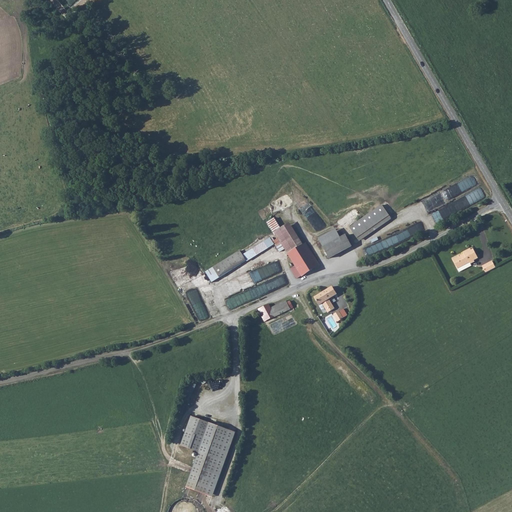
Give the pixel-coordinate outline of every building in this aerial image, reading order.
[(462,190),(465,189),(465,187),(478,184),(476,177),(460,181),(462,190)] [(358,238),(388,215),(381,205),(351,228),(358,238)] [(277,236),(284,248),(288,253),(303,244),(290,223),(284,227),(277,216),(268,221),(277,236)] [(319,238),(323,247),(340,238),(336,229),(319,238)] [(244,252),(248,257),(275,241),(274,239),(272,235),(244,252)] [(340,238),(323,247),(329,258),(351,246),(345,235),(340,238)] [(274,239),(275,241),(281,250),(284,248),(277,236),(274,239)] [(303,244),(288,253),(295,265),(290,268),(297,278),(319,264),(305,243),(303,244)] [(363,256),(379,253),(377,245),(361,247),(363,256)] [(214,278),(248,257),(244,252),(241,247),(207,268),(214,278)] [(474,260),(478,258),(472,248),(464,252),(465,253),(453,260),(458,268),(470,261),(471,263),(475,261),(474,260)] [(273,265),(280,270),(284,266),(277,261),(273,265)] [(470,261),(458,268),(460,271),(472,265),(471,263),(470,261)] [(485,273),(495,268),(492,261),(482,267),(485,273)] [(267,267),(255,270),(257,279),(269,276),(267,267)] [(271,289),(288,285),(286,276),(269,280),(271,289)] [(241,302),(261,296),(259,287),(224,299),(227,310),(242,305),(241,302)] [(329,300),(336,295),(332,287),(314,298),(318,305),(322,303),(327,313),(335,309),(329,300)] [(259,310),(260,311),(265,322),(288,311),(289,313),(295,310),(291,302),(272,310),(270,306),(259,310)] [(347,316),(343,309),(333,315),(338,322),(340,323),(341,322),(341,320),(347,316)] [(235,432),(191,416),(181,446),(199,452),(186,488),(212,497),(235,432)]
